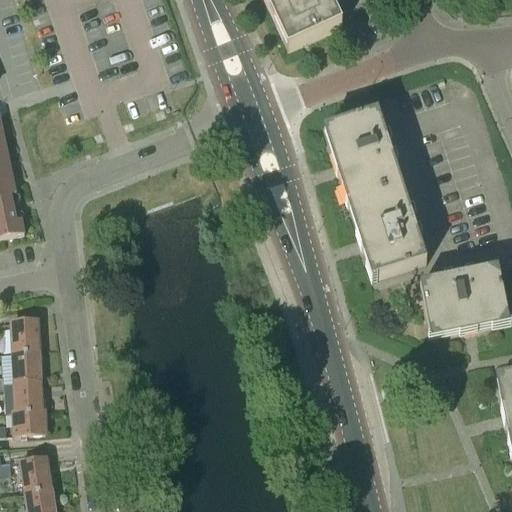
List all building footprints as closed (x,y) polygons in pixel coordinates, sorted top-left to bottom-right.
[(339,31),(325,0),(260,0),(287,57),(341,32),(341,30),(339,31)] [(351,210),(401,194),(377,119),(327,135),(351,210)] [(7,162),(0,163),(0,185),(12,183),(7,162)] [(12,183),(0,185),(0,214),(12,212),(11,208),(17,207),(12,183)] [(401,194),(351,210),(375,285),(425,269),(401,194)] [(12,212),(0,214),(0,244),(24,239),(19,216),(13,217),(12,212)] [(429,341),(468,334),(507,326),(497,274),(419,290),(429,341)] [(12,358),(38,356),(36,326),(11,328),(12,358)] [(38,356),(12,358),(14,388),(39,387),(38,356)] [(511,445),(511,381),(499,385),(508,425),(511,445)] [(39,387),(14,388),(3,388),(5,418),(13,418),(41,416),(39,387)] [(41,416),(13,418),(14,441),(45,440),(44,416),(41,416)] [(24,496),(50,492),(45,464),(20,468),(24,496)] [(0,471),(0,470),(0,482),(10,481),(9,469),(0,471)] [(53,511),(50,492),(24,496),(26,511),(53,511)]
